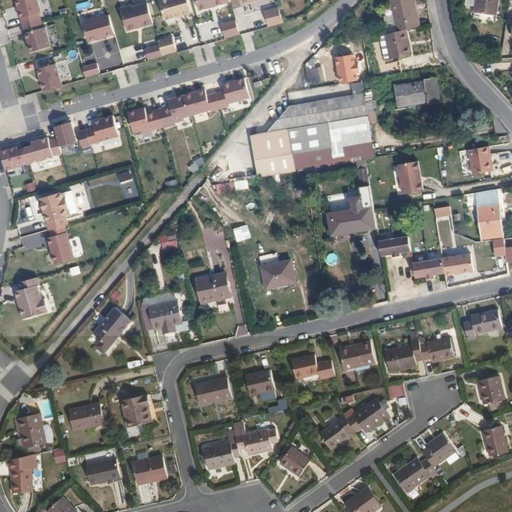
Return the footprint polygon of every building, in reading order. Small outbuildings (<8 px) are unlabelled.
[(37,0),(15,0),(21,18),(39,13),(41,12),(37,0)] [(188,0),(159,0),(165,20),(192,13),(188,0)] [(223,0),(196,0),(199,10),(225,3),(223,0)] [(397,32),(406,30),(418,27),(412,0),(391,0),(394,14),(397,32)] [(498,0),(474,0),(474,7),(473,11),(496,15),(498,0)] [(131,4),(121,7),(127,31),(153,23),(147,3),(132,7),(131,4)] [(279,10),(265,14),(268,27),(283,23),(279,10)] [(496,15),(473,11),(473,19),(496,22),(496,15)] [(41,20),(39,13),(21,18),(23,25),(41,20)] [(388,34),(397,32),(394,14),(385,16),(388,34)] [(109,15),(83,22),(88,42),(115,34),(109,15)] [(43,27),(41,20),(23,25),(25,32),(43,27)] [(235,21),(221,25),(225,38),(239,34),(235,21)] [(45,27),(43,27),(25,32),(30,52),(51,46),(45,27)] [(388,34),(379,36),(384,59),(391,58),(391,59),(411,55),(406,30),(397,32),(388,34)] [(172,37),(158,41),(159,45),(162,55),(176,51),(172,37)] [(162,55),(159,45),(145,50),(148,59),(162,55)] [(354,54),(335,57),(339,85),(358,81),(357,73),(360,72),(358,63),(356,63),(354,54)] [(316,68),(311,59),(305,66),(308,83),(324,79),(322,68),(316,68)] [(56,63),(37,68),(44,90),(62,85),(56,63)] [(97,63),(83,67),(85,77),(100,73),(97,63)] [(225,92),(216,94),(220,108),(229,106),(228,104),(250,97),(244,78),(223,85),(225,92)] [(441,103),(436,78),(425,79),(425,81),(395,85),(398,104),(428,99),(429,105),(441,103)] [(205,89),(185,95),(191,116),(211,110),(211,111),(220,108),(216,94),(207,96),(205,89)] [(252,136),(259,177),(294,171),(301,170),(357,161),(362,160),(359,142),(372,140),(368,116),(367,112),(377,110),(375,101),(372,101),(366,102),(365,94),(345,98),(344,89),(332,91),(333,100),(289,107),(267,133),(252,136)] [(171,107),(159,110),(163,127),(176,123),(185,120),(184,118),(191,116),(185,95),(169,99),(171,107)] [(128,112),(134,132),(151,128),(151,130),(163,127),(159,110),(147,114),(145,108),(128,112)] [(95,128),(86,130),(90,144),(119,136),(113,115),(93,121),(95,128)] [(71,121),(54,126),(57,139),(60,146),(77,141),(71,121)] [(86,130),(78,133),(82,147),(91,145),(90,144),(86,130)] [(32,146),(25,148),(29,162),(29,163),(54,156),(53,155),(62,153),(60,146),(57,139),(49,141),(48,137),(31,142),(32,146)] [(359,142),(362,160),(365,159),(375,158),(372,140),(359,142)] [(17,146),(7,149),(13,167),(29,162),(25,148),(18,150),(17,146)] [(493,171),(489,147),(470,150),(474,174),(493,171)] [(198,168),(204,165),(201,159),(188,166),(194,175),(199,170),(198,168)] [(362,160),(357,161),(358,170),(367,168),(365,159),(362,160)] [(424,191),(418,162),(398,165),(404,195),(424,191)] [(367,168),(358,170),(361,188),(370,186),(367,168)] [(121,181),(133,178),(130,170),(119,173),(121,181)] [(247,179),(201,187),(202,193),(207,195),(236,191),(236,189),(247,186),(247,179)] [(177,187),(175,180),(167,182),(169,189),(177,187)] [(35,189),(33,182),(25,184),(28,192),(35,189)] [(370,186),(361,188),(360,188),(362,197),(364,209),(373,207),(370,186)] [(43,214),(46,223),(68,217),(61,192),(39,198),(43,214)] [(364,209),(362,197),(351,199),(353,209),(328,214),(332,233),(345,231),(345,235),(352,234),(352,232),(377,229),(374,211),(373,207),(364,209)] [(504,236),(500,202),(478,205),(482,239),(504,236)] [(435,207),(437,222),(453,220),(450,205),(435,207)] [(46,223),(48,229),(64,225),(70,223),(68,217),(46,223)] [(248,224),(234,228),(238,241),(252,237),(248,224)] [(48,229),(50,237),(67,232),(64,225),(48,229)] [(50,237),(45,238),(47,244),(52,264),(74,259),(68,238),(67,232),(50,237)] [(380,241),(382,256),(392,254),(393,257),(401,256),(400,253),(411,251),(409,236),(380,241)] [(471,253),(443,258),(446,273),(446,275),(474,270),(471,253)] [(434,275),(446,273),(443,258),(414,263),(416,278),(427,276),(428,279),(435,278),(434,275)] [(296,282),(291,260),(262,267),(267,289),(296,282)] [(197,280),(202,303),(231,297),(225,273),(197,280)] [(37,277),(18,282),(20,289),(15,290),(23,318),(45,312),(44,311),(48,310),(44,298),(41,298),(37,285),(39,284),(37,277)] [(144,302),(142,307),(142,310),(150,308),(177,301),(171,295),(144,302)] [(177,301),(150,308),(155,329),(163,327),(165,334),(176,331),(174,325),(182,323),(177,301)] [(132,321),(116,307),(94,333),(101,340),(96,347),(104,354),(132,321)] [(150,308),(142,310),(147,330),(155,329),(150,308)] [(502,328),(498,310),(472,316),(472,321),(464,323),(468,341),(477,339),(476,335),(502,328)] [(419,338),(412,340),(413,345),(386,351),(391,372),(417,366),(416,361),(424,359),(421,345),(420,339),(419,338)] [(421,345),(424,359),(424,360),(431,359),(432,363),(455,357),(451,338),(425,344),(421,345)] [(376,363),(371,342),(340,349),(345,370),(376,363)] [(328,377),(325,362),(317,363),(315,355),(293,360),(297,379),(319,374),(321,379),(328,377)] [(332,360),(325,362),(328,377),(336,375),(332,360)] [(276,389),(271,370),(247,375),(251,395),(276,389)] [(485,405),(491,403),(499,401),(505,400),(499,376),(479,381),(485,405)] [(196,385),(200,401),(216,397),(217,402),(232,398),(228,378),(196,385)] [(401,384),(389,386),(391,397),(403,395),(401,384)] [(151,405),(148,394),(123,401),(129,427),(152,422),(148,406),(151,405)] [(216,397),(200,401),(201,405),(217,402),(216,397)] [(347,419),(355,430),(357,432),(363,428),(366,432),(389,416),(377,398),(353,414),(347,419)] [(106,424),(100,403),(70,410),(74,431),(106,424)] [(351,411),(344,415),(347,419),(353,414),(351,411)] [(19,418),(22,435),(26,447),(29,447),(39,445),(46,443),(46,442),(42,426),(39,413),(19,418)] [(347,419),(344,415),(339,419),(339,421),(320,434),(332,449),(351,436),(350,434),(355,430),(347,419)] [(294,431),(299,424),(295,422),(290,429),(294,431)] [(42,426),(46,442),(50,441),(52,438),(50,427),(46,425),(42,426)] [(236,435),(239,450),(247,449),(249,455),(274,450),(272,441),(279,440),(277,429),(269,430),(269,429),(247,434),(245,425),(235,428),(235,430),(236,435)] [(509,452),(501,426),(483,431),(490,457),(509,452)] [(428,449),(423,452),(428,459),(435,467),(456,452),(443,434),(427,446),(428,449)] [(206,455),(207,463),(209,469),(235,463),(234,457),(240,455),(239,450),(236,435),(230,436),(231,442),(204,448),(206,455)] [(286,443),(279,452),(286,456),(292,447),(286,443)] [(39,445),(29,447),(30,455),(36,453),(40,452),(39,445)] [(292,447),(286,456),(281,463),(300,476),(311,460),(292,447)] [(64,448),(53,450),(56,463),(66,461),(64,448)] [(32,492),(31,469),(36,468),(36,453),(30,455),(9,460),(9,470),(12,470),(13,492),(32,492)] [(169,477),(163,456),(134,463),(138,484),(169,477)] [(435,467),(428,459),(422,463),(418,458),(394,475),(407,492),(431,475),(437,471),(435,467)] [(121,477),(117,459),(87,466),(91,484),(121,477)] [(434,481),(441,476),(437,471),(431,475),(434,481)] [(373,511),(382,506),(369,488),(362,493),(363,495),(346,507),(350,511),(373,511)] [(48,511),(77,511),(63,497),(47,511),(48,511)]
